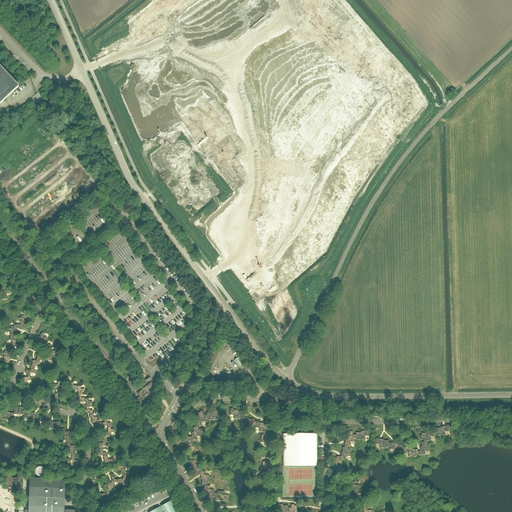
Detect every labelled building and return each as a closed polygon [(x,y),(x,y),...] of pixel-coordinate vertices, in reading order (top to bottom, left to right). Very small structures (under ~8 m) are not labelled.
[(0,104),(9,95),(19,87),(10,78),(9,76),(0,67),(0,104)] [(0,278),(3,278),(2,288),(4,288),(4,291),(1,291),(0,298),(7,299),(7,297),(6,297),(6,294),(7,294),(7,292),(8,292),(10,292),(10,285),(8,285),(8,286),(6,285),(7,275),(4,275),(4,273),(5,273),(5,271),(1,271),(1,273),(0,272),(0,278)] [(31,316),(24,315),(24,318),(21,317),(21,320),(20,320),(20,321),(21,321),(20,326),(14,325),(14,327),(11,327),(10,330),(10,331),(10,341),(11,341),(11,346),(8,345),(7,351),(4,351),(4,354),(4,355),(3,365),(10,365),(10,362),(9,362),(10,359),(11,355),(10,355),(10,353),(14,354),(14,347),(16,347),(16,348),(18,348),(18,344),(16,344),(17,339),(16,338),(16,333),(17,333),(17,331),(16,331),(16,330),(20,330),(20,331),(27,331),(27,329),(26,329),(26,326),(27,326),(27,321),(27,320),(31,320),(31,316)] [(43,333),(42,333),(42,334),(40,334),(40,337),(38,336),(38,340),(43,340),(43,345),(44,345),(44,350),(47,350),(47,351),(48,351),(48,357),(40,357),(40,355),(37,354),(37,360),(35,360),(32,360),(32,366),(30,366),(30,370),(25,370),(25,373),(27,373),(27,377),(22,377),(21,381),(24,381),(24,384),(25,384),(26,384),(27,384),(27,380),(30,381),(30,376),(30,373),(33,373),(34,369),(35,369),(35,366),(38,366),(38,363),(39,363),(39,360),(43,360),(43,361),(45,361),(45,364),(48,364),(48,360),(51,361),(52,354),(54,354),(55,353),(55,352),(55,351),(51,351),(51,348),(50,348),(50,345),(47,345),(47,341),(46,341),(47,337),(43,337),(44,334),(43,334),(43,333)] [(66,378),(66,379),(64,379),(64,381),(57,382),(58,385),(54,385),(54,388),(57,388),(57,391),(58,391),(58,394),(54,394),(55,398),(58,398),(58,396),(63,396),(63,393),(61,393),(60,385),(67,385),(67,386),(68,386),(68,389),(73,389),(73,390),(78,390),(78,398),(76,398),(76,401),(81,401),(81,402),(86,402),(86,410),(84,410),(84,414),(89,413),(89,418),(91,418),(91,423),(94,423),(94,424),(96,424),(96,429),(99,429),(99,426),(107,426),(107,433),(106,433),(103,433),(104,438),(102,438),(103,442),(97,443),(97,446),(100,446),(100,451),(98,451),(98,455),(103,455),(103,459),(105,459),(105,465),(108,465),(108,462),(116,462),(116,467),(118,466),(118,472),(121,472),(121,473),(122,473),(123,479),(115,479),(115,477),(111,477),(111,482),(110,482),(110,483),(107,483),(107,489),(106,489),(106,493),(101,493),(101,497),(103,497),(103,501),(98,501),(98,505),(101,505),(101,507),(104,507),(104,504),(107,504),(107,505),(109,505),(109,503),(108,503),(108,499),(106,500),(106,496),(109,496),(109,492),(110,492),(110,489),(113,489),(113,486),(114,486),(114,483),(117,482),(117,483),(120,483),(120,486),(123,485),(123,482),(126,482),(126,475),(129,475),(128,474),(129,474),(129,473),(128,473),(128,472),(125,472),(125,469),(124,469),(124,466),(120,466),(120,463),(119,463),(119,459),(116,459),(116,456),(116,455),(115,455),(115,456),(113,456),(113,459),(111,459),(108,459),(107,456),(106,452),(103,452),(103,445),(106,445),(106,441),(107,441),(107,438),(110,438),(110,436),(111,436),(110,433),(114,433),(114,429),(111,430),(110,423),(107,423),(107,420),(106,420),(104,420),(104,423),(102,423),(98,423),(98,420),(97,420),(97,417),(94,417),(94,414),(93,414),(92,410),(89,411),(89,407),(89,405),(92,405),(92,402),(89,402),(89,399),(85,399),(85,398),(81,398),(81,395),(81,393),(84,393),(84,391),(85,391),(85,390),(84,390),(81,390),(81,387),(77,387),(77,386),(73,386),(73,383),(70,383),(70,382),(67,382),(67,378),(66,378)] [(148,391),(142,396),(144,399),(151,395),(154,392),(152,389),(149,391),(148,392),(148,391)] [(23,408),(20,408),(20,409),(14,409),(14,411),(13,411),(13,412),(14,412),(14,413),(11,413),(11,414),(8,414),(8,413),(5,413),(5,414),(0,413),(0,417),(2,417),(2,421),(14,421),(14,415),(24,415),(24,418),(28,418),(27,420),(34,421),(34,424),(40,424),(40,422),(48,422),(48,427),(52,427),(52,430),(58,430),(58,433),(64,433),(64,440),(67,440),(67,446),(69,446),(69,454),(71,454),(71,460),(73,460),(73,469),(72,469),(72,472),(75,472),(75,469),(79,469),(79,467),(80,467),(80,465),(79,465),(79,461),(77,461),(77,459),(76,459),(76,460),(74,460),(75,455),(76,455),(76,454),(75,454),(75,446),(73,446),(73,445),(72,445),(72,446),(70,446),(70,440),(70,439),(71,439),(71,435),(70,435),(70,433),(68,433),(68,431),(67,431),(67,433),(65,433),(65,430),(60,429),(60,424),(58,424),(58,423),(54,423),(54,424),(52,424),(52,421),(49,421),(49,416),(46,416),(46,415),(43,415),(43,416),(40,416),(40,418),(39,418),(39,419),(40,419),(40,421),(36,420),(36,415),(34,415),(34,414),(30,413),(30,415),(25,415),(26,412),(22,411),(23,408)] [(234,410),(234,409),(230,409),(230,415),(234,415),(234,419),(241,419),(241,423),(245,423),(245,427),(252,427),(252,425),(255,425),(255,428),(259,428),(259,432),(262,432),(263,435),(261,435),(261,442),(265,442),(265,446),(271,446),(271,442),(270,442),(270,438),(268,438),(268,433),(266,433),(266,430),(270,430),(270,426),(268,426),(268,424),(263,424),(263,423),(259,423),(259,422),(254,422),(254,419),(249,420),(249,418),(244,418),(244,414),(243,414),(243,411),(238,411),(238,410),(234,410)] [(220,416),(219,410),(216,410),(216,411),(211,411),(211,412),(207,412),(207,415),(204,415),(203,411),(200,411),(200,413),(198,413),(198,418),(196,418),(196,422),(195,422),(195,427),(193,427),(193,432),(192,432),(192,436),(187,436),(187,438),(185,438),(185,443),(184,443),(184,447),(182,447),(182,451),(189,451),(189,447),(193,447),(193,440),(197,440),(197,436),(201,436),(201,429),(199,429),(199,426),(202,426),(201,422),(205,422),(205,418),(208,418),(208,420),(216,420),(216,416),(220,416)] [(449,432),(449,425),(445,425),(445,427),(441,427),(441,428),(436,428),(436,430),(431,430),(431,432),(426,432),(427,433),(422,433),(422,435),(420,435),(420,439),(424,439),(424,442),(422,442),(422,447),(420,447),(420,451),(418,451),(418,449),(413,449),(413,448),(408,448),(408,447),(403,447),(403,445),(398,445),(398,444),(394,444),(394,442),(389,443),(389,440),(384,440),(384,439),(380,439),(380,438),(376,438),(376,444),(380,444),(380,448),(387,448),(387,446),(390,446),(390,449),(394,449),(394,453),(402,452),(402,451),(405,451),(405,453),(409,453),(409,457),(416,457),(416,455),(426,455),(426,451),(429,451),(429,444),(427,444),(427,441),(431,441),(431,437),(435,437),(435,434),(438,434),(438,436),(445,436),(445,432),(449,432)] [(368,436),(368,430),(365,430),(365,431),(360,431),(360,432),(355,432),(355,435),(352,435),(352,431),(349,431),(349,433),(346,433),(346,438),(345,438),(345,442),(344,442),(344,447),(342,447),(342,452),(341,452),(341,456),(336,457),(336,458),(334,458),(334,463),(332,463),(332,467),(331,467),(331,471),(338,471),(338,467),(341,467),(341,460),(346,460),(346,456),(350,456),(349,449),(348,449),(348,446),(350,446),(350,442),(354,442),(354,438),(357,438),(357,440),(365,440),(365,436),(368,436)] [(316,466),(316,434),(281,434),(281,467),(316,466)] [(272,458),(266,457),(266,461),(262,461),(262,468),(264,469),(264,472),(261,472),(261,476),(257,475),(257,483),(259,483),(259,492),(263,492),(263,496),(270,496),(270,495),(274,495),(274,491),(272,491),(272,489),(267,489),(267,487),(263,487),(263,485),(265,485),(265,480),(266,480),(266,475),(267,475),(267,470),(270,470),(270,466),(271,466),(271,461),(272,461),(272,458)] [(197,461),(191,461),(191,464),(192,464),(192,469),(193,469),(193,473),(196,473),(196,475),(200,475),(200,479),(201,479),(201,484),(204,484),(204,489),(205,489),(205,494),(206,494),(206,499),(208,499),(208,500),(212,500),(212,497),(215,497),(215,499),(220,499),(220,500),(224,500),(224,501),(228,501),(228,495),(224,495),(224,491),(217,491),(217,493),(214,493),(214,489),(210,489),(210,486),(207,486),(207,482),(209,482),(209,475),(205,475),(205,471),(201,471),(201,464),(197,464),(197,461)] [(65,480),(30,478),(29,496),(28,501),(28,503),(27,511),(75,511),(64,510),(65,482),(65,480)] [(355,485),(355,482),(348,482),(348,485),(350,485),(350,490),(351,490),(351,495),(353,495),(353,496),(358,496),(358,500),(359,500),(359,505),(362,505),(362,510),(363,510),(362,511),(371,511),(372,510),(368,510),(368,507),(365,507),(365,503),(367,503),(367,496),(363,496),(363,492),(359,492),(359,485),(355,485)] [(278,503),(275,503),(275,509),(278,509),(278,511),(285,511),(286,511),(289,511),(288,511),(297,511),(298,511),(297,511),(297,506),(294,506),(294,504),(291,504),(291,508),(288,508),(288,506),(283,506),(283,504),(278,504),(278,503)]
